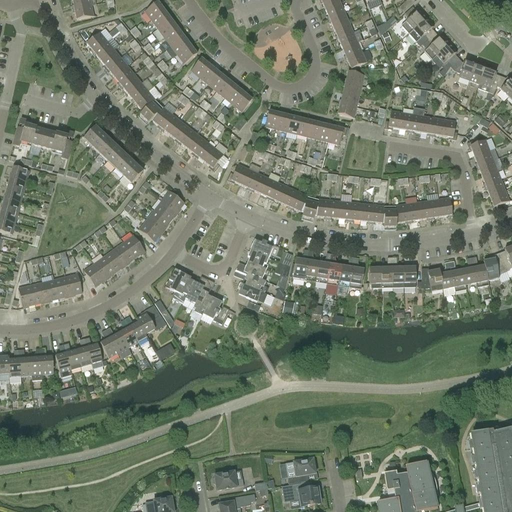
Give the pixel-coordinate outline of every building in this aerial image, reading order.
[(72,11),(91,7),(89,0),(71,0),(73,7),(71,7),(72,11)] [(325,11),(340,4),(338,0),(317,0),(320,5),(322,5),(325,11)] [(382,7),(379,0),(366,0),(369,5),(367,6),(370,12),(382,7)] [(408,0),(402,6),(407,10),(415,3),(412,0),(408,0)] [(151,22),(166,11),(163,8),(162,9),(157,3),(144,13),(151,22)] [(340,4),(325,11),(328,18),(326,18),(327,22),(344,14),(340,4)] [(407,10),(402,6),(398,9),(403,14),(407,10)] [(91,7),(72,11),(73,15),(75,14),(76,21),(93,18),(91,7)] [(401,27),(408,36),(426,20),(419,11),(416,13),(412,9),(404,16),(408,21),(401,27)] [(157,31),(171,21),(166,15),(168,14),(166,11),(151,22),(157,31)] [(344,14),(327,22),(329,25),(331,24),(334,31),(349,24),(344,14)] [(388,21),(393,26),(397,23),(392,18),(388,21)] [(408,36),(415,44),(423,37),(427,42),(435,35),(431,30),(434,28),(426,20),(408,36)] [(164,39),(179,28),(176,25),(175,26),(171,21),(157,31),(164,39)] [(393,26),(388,21),(385,25),(389,30),(393,26)] [(353,34),(349,24),(334,31),(336,37),(334,38),(336,42),(359,32),(359,31),(353,34)] [(92,55),(112,39),(119,33),(124,29),(121,25),(116,29),(109,35),(105,31),(100,35),(100,34),(86,45),(91,51),(89,52),(92,55)] [(373,26),(367,28),(371,39),(377,36),(373,26)] [(170,48),(184,38),(179,33),(181,31),(179,28),(164,39),(170,48)] [(360,35),(359,32),(336,42),(338,45),(339,44),(342,51),(362,42),(359,36),(360,35)] [(391,42),(387,34),(381,37),(385,45),(391,42)] [(435,35),(427,42),(422,46),(426,51),(428,49),(429,50),(425,54),(431,61),(436,57),(449,46),(442,37),(439,39),(435,35)] [(177,57),(192,46),(189,43),(188,44),(184,38),(170,48),(177,57)] [(119,47),(112,39),(92,55),(94,58),(96,57),(100,62),(114,51),(119,47)] [(362,42),(342,51),(345,57),(343,58),(345,61),(362,54),(358,44),(362,42)] [(137,46),(132,50),(136,54),(140,50),(137,46)] [(192,46),(177,57),(183,66),(197,56),(192,50),(194,49),(192,46)] [(450,68),(458,60),(454,56),(457,54),(449,46),(436,57),(443,66),(446,63),(450,68)] [(120,59),(114,51),(100,62),(105,68),(103,69),(105,72),(120,59)] [(362,54),(345,61),(346,65),(348,64),(351,71),(366,64),(362,54)] [(146,67),(151,62),(148,58),(143,63),(146,67)] [(127,68),(120,59),(105,72),(108,75),(109,73),(114,79),(127,68)] [(199,80),(211,65),(208,63),(207,65),(201,60),(190,73),(199,80)] [(469,82),(475,65),(465,62),(464,65),(462,64),(458,60),(450,68),(454,73),(460,75),(458,78),(469,82)] [(211,65),(199,80),(208,87),(218,74),(213,69),(214,68),(211,65)] [(479,86),(485,69),(475,65),(469,82),(479,86)] [(119,89),(134,76),(127,68),(114,79),(118,84),(117,86),(119,89)] [(485,69),(479,86),(477,91),(493,96),(496,88),(500,78),(495,76),(496,73),(485,69)] [(343,84),(361,88),(364,77),(348,73),(346,80),(344,80),(343,84)] [(218,74),(208,87),(216,93),(228,79),(225,77),(223,78),(218,74)] [(160,84),(165,80),(161,75),(156,80),(160,84)] [(128,96),(141,85),(134,76),(119,89),(121,92),(123,90),(128,96)] [(404,86),(408,82),(404,77),(400,81),(404,86)] [(508,99),(511,94),(511,78),(510,81),(507,78),(505,80),(500,78),(496,88),(501,90),(500,91),(508,99)] [(228,79),(216,93),(224,100),(235,87),(229,83),(231,81),(228,79)] [(361,88),(343,84),(342,87),(344,88),(342,95),(359,99),(361,88)] [(133,105),(148,93),(141,85),(128,96),(132,101),(130,103),(133,105)] [(235,87),(224,100),(233,107),(244,93),(241,90),(240,92),(235,87)] [(416,91),(415,97),(426,99),(427,93),(416,91)] [(152,105),(155,102),(148,93),(133,105),(135,108),(137,107),(142,113),(142,112),(143,113),(152,105)] [(244,93),(233,107),(241,114),(252,101),(246,97),(247,95),(244,93)] [(427,93),(426,99),(437,101),(438,95),(427,93)] [(359,99),(342,95),(341,101),(339,101),(338,105),(356,109),(359,99)] [(203,109),(207,105),(198,98),(195,103),(203,109)] [(185,99),(181,104),(185,107),(189,102),(185,99)] [(160,113),(152,105),(143,113),(139,117),(148,125),(151,122),(160,113)] [(356,109),(338,105),(337,108),(339,109),(337,116),(353,120),(356,109)] [(172,116),(163,109),(160,113),(151,122),(152,123),(158,128),(157,129),(160,132),(172,116)] [(275,131),(280,113),(276,112),(276,114),(269,112),(265,129),(275,131)] [(280,113),(275,131),(286,134),(290,118),(283,116),(284,114),(280,113)] [(381,127),(384,116),(378,114),(378,115),(370,113),(368,119),(374,120),(377,119),(377,118),(379,119),(378,126),(381,127)] [(399,131),(401,115),(390,113),(389,123),(385,123),(384,131),(392,132),(392,130),(399,131)] [(401,115),(399,131),(406,132),(405,134),(409,135),(412,116),(401,115)] [(180,123),(172,116),(160,132),(163,134),(164,132),(169,137),(180,123)] [(412,116),(409,135),(413,135),(413,133),(420,134),(423,118),(412,116)] [(290,118),(286,134),(296,136),(301,118),(297,117),(297,119),(290,118)] [(482,120),(474,117),(471,126),(475,127),(482,120)] [(301,118),(296,136),(307,139),(311,123),(304,121),(305,119),(301,118)] [(423,118),(420,134),(427,136),(427,138),(430,138),(433,120),(423,118)] [(498,126),(502,121),(498,118),(494,122),(498,126)] [(238,133),(247,123),(241,119),(233,129),(238,133)] [(18,148),(20,143),(30,146),(35,130),(24,127),(26,122),(20,120),(18,126),(23,128),(23,130),(17,128),(11,146),(18,148)] [(441,138),(444,121),(433,120),(430,138),(434,139),(435,137),(441,138)] [(479,125),(483,128),(487,130),(490,125),(482,120),(479,125)] [(444,121),(441,138),(448,139),(448,141),(456,142),(457,135),(453,134),(455,123),(444,121)] [(502,121),(498,126),(501,129),(506,125),(502,121)] [(189,130),(180,123),(169,137),(175,141),(174,143),(177,145),(189,130)] [(212,135),(220,126),(216,123),(210,130),(211,133),(212,135)] [(311,123),(307,139),(317,142),(322,123),(318,123),(318,124),(311,123)] [(322,123),(317,142),(328,144),(332,128),(325,126),(326,124),(322,123)] [(220,126),(212,135),(213,135),(216,130),(220,133),(223,128),(220,126)] [(91,148),(103,135),(95,128),(83,140),(91,148)] [(332,128),(328,144),(339,147),(341,136),(345,137),(347,130),(339,128),(339,130),(332,128)] [(35,130),(30,146),(41,149),(45,132),(35,130)] [(197,136),(189,130),(177,145),(180,147),(181,146),(187,150),(197,136)] [(45,132),(41,149),(51,152),(56,135),(45,132)] [(72,143),(65,142),(66,139),(71,141),(73,134),(67,133),(66,138),(56,135),(51,152),(61,154),(60,159),(67,161),(72,143)] [(256,148),(259,135),(252,134),(249,146),(256,148)] [(103,135),(91,148),(99,155),(111,143),(103,135)] [(206,143),(197,136),(187,150),(192,154),(191,156),(194,158),(206,143)] [(474,158),(489,152),(485,142),(475,145),(474,142),(466,145),(469,152),(471,152),(474,158)] [(111,143),(99,155),(107,162),(118,150),(111,143)] [(204,164),(214,150),(206,143),(194,158),(197,161),(198,159),(204,164)] [(118,150),(107,162),(115,170),(126,157),(118,150)] [(219,167),(217,165),(223,157),(214,150),(204,164),(209,168),(208,169),(214,174),(219,167)] [(489,152),(474,158),(476,165),(474,165),(476,169),(493,162),(489,152)] [(126,157),(115,170),(123,177),(134,165),(126,157)] [(493,162),(476,169),(477,172),(479,172),(482,178),(497,172),(493,162)] [(134,165),(123,177),(131,185),(143,173),(134,165)] [(241,187),(248,171),(238,166),(233,176),(230,174),(226,182),(234,186),(234,184),(241,187)] [(8,179),(25,184),(28,173),(11,168),(8,179)] [(248,171),(241,187),(247,190),(246,192),(250,193),(258,175),(248,171)] [(497,172),(482,178),(484,185),(482,186),(484,189),(501,182),(497,172)] [(258,175),(250,193),(253,195),(254,193),(260,196),(268,180),(258,175)] [(25,184),(8,179),(5,189),(22,194),(25,184)] [(266,201),(269,202),(278,184),(268,180),(260,196),(267,199),(266,201)] [(501,182),(484,189),(485,193),(487,192),(489,198),(505,192),(501,182)] [(278,184),(269,202),(273,204),(274,202),(280,205),(287,189),(284,187),(278,184)] [(22,194),(5,189),(3,200),(19,205),(22,194)] [(287,189),(280,205),(287,208),(286,210),(289,211),(297,193),(287,189)] [(505,192),(489,198),(492,205),(490,206),(493,213),(500,210),(499,207),(509,203),(505,192)] [(161,203),(177,215),(180,211),(184,205),(169,193),(161,203)] [(297,193),(289,211),(293,213),(294,211),(300,214),(303,214),(306,202),(308,198),(297,193)] [(19,205),(3,200),(0,208),(0,210),(16,215),(19,205)] [(438,201),(440,218),(447,217),(448,219),(453,219),(452,213),(451,213),(449,200),(438,201)] [(318,205),(314,217),(316,218),(324,219),(323,221),(327,222),(329,202),(318,201),(318,205)] [(427,203),(430,222),(434,222),(433,220),(440,218),(438,201),(427,203)] [(306,202),(303,214),(301,219),(313,222),(314,217),(318,205),(306,202)] [(329,202),(327,222),(331,222),(331,220),(338,221),(340,203),(329,202)] [(154,212),(169,224),(173,219),(174,220),(177,215),(161,203),(154,212)] [(340,203),(338,221),(345,221),(345,223),(349,224),(351,204),(340,203)] [(416,204),(419,222),(426,221),(426,223),(430,222),(427,203),(416,204)] [(351,204),(349,224),(353,224),(353,222),(360,223),(362,206),(351,204)] [(406,206),(409,225),(412,225),(412,223),(419,222),(416,204),(406,206)] [(362,206),(360,223),(367,224),(367,226),(371,226),(373,207),(362,206)] [(395,212),(395,224),(397,224),(397,225),(405,224),(405,226),(409,225),(406,206),(395,208),(395,212)] [(373,207),(371,226),(374,226),(374,224),(382,225),(383,225),(383,213),(384,208),(373,207)] [(16,215),(0,210),(0,221),(13,225),(16,215)] [(146,222),(162,234),(166,230),(165,230),(169,224),(154,212),(146,222)] [(395,224),(395,212),(383,213),(383,225),(384,230),(395,230),(395,224)] [(13,225),(0,221),(0,233),(10,236),(13,225)] [(162,234),(146,222),(138,232),(154,244),(158,238),(159,239),(162,234)] [(123,244),(134,260),(140,256),(140,257),(145,254),(133,237),(123,244)] [(250,252),(268,260),(273,249),(266,246),(267,244),(262,242),(260,246),(253,243),(250,252)] [(113,251),(125,268),(129,265),(129,264),(134,260),(123,244),(113,251)] [(495,261),(498,277),(502,275),(510,272),(510,270),(511,270),(511,269),(511,247),(504,251),(505,252),(494,257),(495,261)] [(103,259),(115,274),(120,270),(121,271),(125,268),(113,251),(103,259)] [(247,263),(266,271),(267,267),(266,266),(268,260),(250,252),(248,256),(250,257),(247,263)] [(289,269),(292,257),(287,255),(282,266),(289,269)] [(94,266),(106,282),(110,279),(109,278),(115,274),(103,259),(94,266)] [(304,282),(307,262),(295,260),(292,280),(304,282)] [(499,280),(498,277),(495,261),(483,263),(485,268),(487,282),(499,280)] [(307,262),(304,282),(315,284),(318,264),(307,262)] [(265,283),(262,281),(266,271),(247,263),(246,267),(239,264),(236,271),(243,274),(265,283)] [(488,287),(483,263),(484,267),(473,270),(477,289),(488,287)] [(316,289),(317,284),(326,286),(329,266),(318,264),(315,284),(314,293),(316,293),(317,289),(316,289)] [(106,282),(94,266),(84,273),(95,289),(101,285),(102,285),(106,282)] [(329,266),(326,286),(337,288),(341,268),(329,266)] [(341,268),(337,288),(349,289),(352,269),(341,268)] [(352,269),(349,289),(360,291),(363,271),(352,269)] [(380,270),(381,290),(392,290),(392,269),(380,270)] [(392,269),(392,290),(404,289),(404,285),(403,269),(392,269)] [(404,285),(404,289),(415,289),(415,284),(415,269),(403,269),(404,285)] [(371,290),(381,290),(380,270),(369,270),(369,286),(371,286),(371,290)] [(462,272),(466,291),(465,287),(476,285),(477,289),(473,270),(462,272)] [(175,294),(184,276),(182,275),(174,271),(169,282),(165,289),(175,294)] [(265,283),(243,274),(236,271),(233,278),(246,283),(244,287),(242,286),(261,294),(264,295),(266,289),(264,287),(265,283)] [(421,284),(421,290),(426,290),(430,290),(431,294),(442,291),(439,272),(428,274),(427,271),(421,271),(421,284)] [(444,296),(454,294),(451,274),(440,276),(439,271),(439,272),(442,291),(443,291),(444,296)] [(451,274),(454,294),(466,291),(462,272),(451,274)] [(65,279),(70,299),(75,298),(75,297),(82,295),(77,276),(65,279)] [(185,301),(194,283),(188,280),(189,278),(184,276),(175,294),(182,297),(183,295),(186,297),(184,301),(185,301)] [(194,283),(185,301),(195,306),(193,310),(204,287),(207,281),(201,278),(198,284),(194,283)] [(53,282),(58,301),(64,299),(65,300),(70,299),(65,279),(53,282)] [(207,281),(204,287),(193,310),(199,313),(200,311),(204,313),(202,317),(211,299),(207,297),(214,284),(207,281)] [(42,285),(47,305),(52,303),(51,302),(58,301),(53,282),(42,285)] [(30,288),(35,306),(41,305),(41,306),(47,305),(42,285),(30,288)] [(267,296),(264,295),(261,294),(242,286),(241,288),(241,289),(238,297),(249,301),(256,304),(257,303),(263,305),(267,296)] [(35,306),(30,288),(18,291),(23,310),(28,309),(28,308),(35,306)] [(284,291),(280,289),(279,289),(275,300),(282,303),(285,296),(283,295),(284,291)] [(211,299),(202,317),(215,323),(220,312),(216,310),(220,303),(211,299)] [(161,315),(166,311),(159,302),(154,305),(161,315)] [(260,308),(249,303),(246,309),(258,314),(260,308)] [(291,316),(294,306),(284,303),(281,314),(291,316)] [(320,316),(321,308),(311,306),(310,315),(320,316)] [(144,313),(145,316),(136,321),(147,339),(145,336),(154,331),(150,323),(155,320),(160,318),(154,307),(144,313)] [(223,323),(229,312),(222,308),(217,319),(223,323)] [(149,345),(146,340),(147,339),(136,321),(138,324),(128,329),(137,345),(138,344),(141,349),(149,345)] [(171,331),(175,337),(179,328),(174,326),(171,331)] [(128,329),(119,334),(128,350),(137,345),(128,329)] [(121,361),(131,356),(128,350),(119,334),(110,339),(121,361)] [(121,361),(110,339),(100,345),(108,360),(118,355),(121,361)] [(103,368),(102,363),(97,346),(86,349),(91,366),(93,371),(103,368)] [(76,352),(81,369),(91,366),(86,349),(76,352)] [(166,355),(163,350),(157,354),(160,359),(166,355)] [(65,355),(70,372),(81,369),(76,352),(65,355)] [(70,372),(65,355),(55,358),(59,375),(70,372)] [(0,376),(9,376),(9,379),(10,385),(8,358),(0,358),(0,376)] [(8,358),(10,385),(20,384),(20,378),(19,361),(9,361),(8,358)] [(52,358),(41,359),(42,382),(43,382),(42,377),(53,376),(52,358)] [(30,360),(31,378),(32,383),(42,382),(41,359),(30,360)] [(19,361),(20,378),(31,378),(30,360),(19,361)] [(389,501),(379,503),(379,507),(379,511),(468,511),(484,508),(484,511),(511,511),(511,430),(495,434),(495,432),(472,435),(478,474),(479,477),(483,503),(475,505),(464,508),(464,506),(455,508),(455,511),(451,511),(427,511),(438,509),(436,501),(436,498),(437,498),(437,494),(437,489),(436,485),(436,484),(434,479),(432,475),(431,474),(430,474),(429,470),(427,463),(406,468),(408,475),(398,476),(397,473),(385,475),(388,493),(395,492),(396,500),(389,501)] [(293,464),(285,465),(288,486),(289,486),(300,484),(307,483),(306,477),(315,475),(315,473),(316,472),(316,468),(314,467),(313,460),(293,464)] [(363,480),(361,471),(355,472),(356,481),(363,480)] [(235,482),(234,473),(231,474),(229,472),(225,473),(223,475),(214,477),(214,479),(212,481),(213,485),(215,487),(216,492),(243,488),(242,481),(235,482)] [(266,483),(266,484),(267,491),(274,490),(273,482),(266,483)] [(255,493),(267,491),(266,484),(254,486),(255,493)] [(285,488),(283,488),(283,489),(284,489),(285,495),(288,494),(290,502),(299,501),(299,502),(300,509),(320,505),(319,497),(320,497),(319,488),(313,489),(311,489),(302,491),(301,485),(285,488)] [(226,505),(219,506),(219,511),(240,511),(240,509),(250,507),(250,505),(255,504),(254,497),(225,501),(226,505)] [(153,502),(153,503),(145,505),(146,511),(173,511),(171,499),(153,502)]
